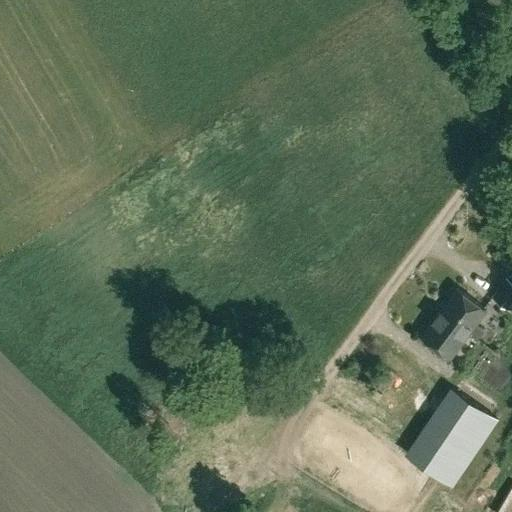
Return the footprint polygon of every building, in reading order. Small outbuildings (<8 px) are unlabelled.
[(511,280),(510,279),(495,298),(511,310),(511,308),(511,280)] [(449,355),(468,332),(478,339),(485,329),(476,322),(487,308),(459,286),(422,333),(449,355)] [(449,389),(463,390),(464,374),(449,373),(449,389)] [(225,400),(205,415),(240,460),(259,445),(225,400)] [(366,459),(351,473),(383,506),(400,490),(395,485),(408,473),(376,440),(361,454),(366,459)] [(508,510),(511,503),(511,481),(499,505),(508,510)] [(434,511),(452,511),(451,496),(433,498),(434,511)]
